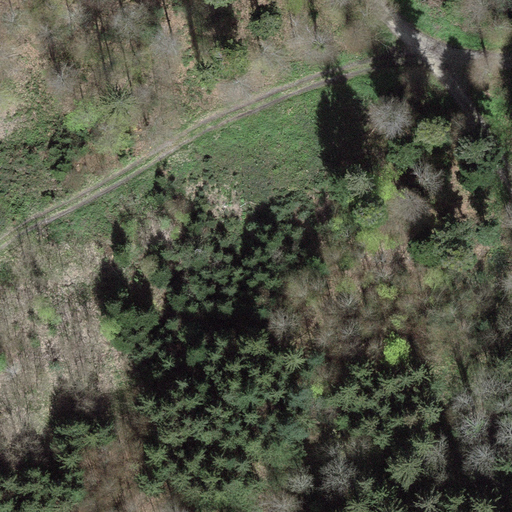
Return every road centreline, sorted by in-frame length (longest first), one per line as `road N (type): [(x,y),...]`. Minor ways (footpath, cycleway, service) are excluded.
road 1 (track): [(511,61),(439,60),(244,126),(123,172),(0,245)]
road 2 (track): [(369,0),(439,60),(511,191)]
